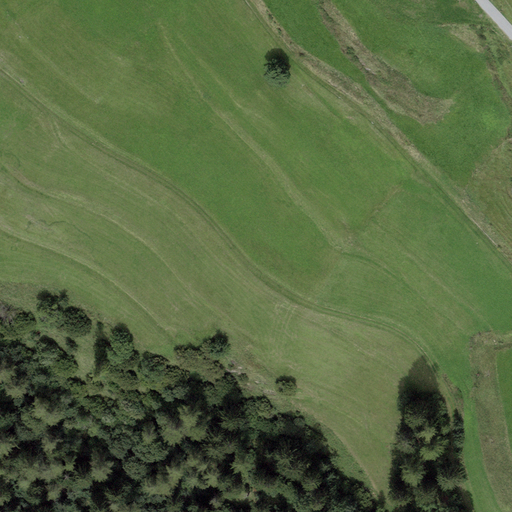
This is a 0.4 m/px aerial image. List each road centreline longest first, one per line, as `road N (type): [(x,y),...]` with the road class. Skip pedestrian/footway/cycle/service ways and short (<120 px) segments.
road 1 (track): [(0,71),(96,146),(178,190),(287,294),(423,346),(455,416),(455,456),(473,511)]
road 2 (track): [(246,0),(289,55),(378,123),(511,269)]
